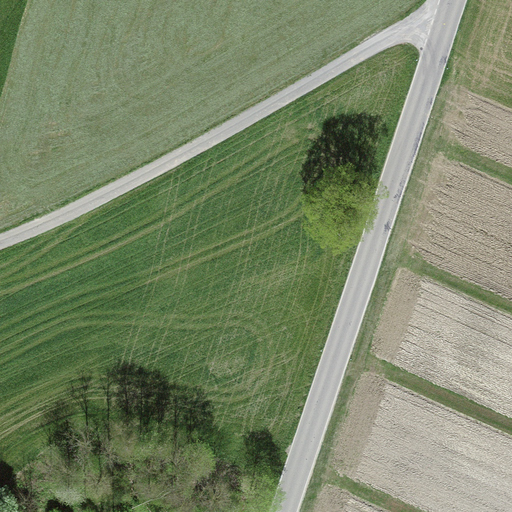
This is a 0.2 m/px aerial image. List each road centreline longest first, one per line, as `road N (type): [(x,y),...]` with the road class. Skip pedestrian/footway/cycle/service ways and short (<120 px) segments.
road 1 (tertiary): [(452,0),(281,511)]
road 2 (track): [(0,242),(158,169),(383,41),(446,18)]
